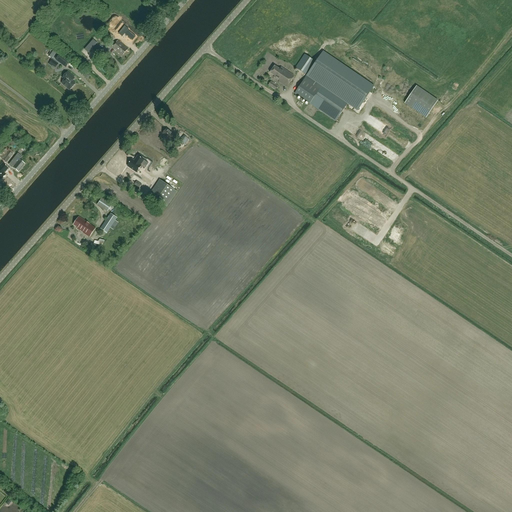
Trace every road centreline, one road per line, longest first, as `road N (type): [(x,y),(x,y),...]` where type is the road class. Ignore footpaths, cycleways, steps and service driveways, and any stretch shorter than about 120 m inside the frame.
road 1 (tertiary): [(0,279),(247,0)]
road 2 (unclassified): [(0,213),(189,0)]
